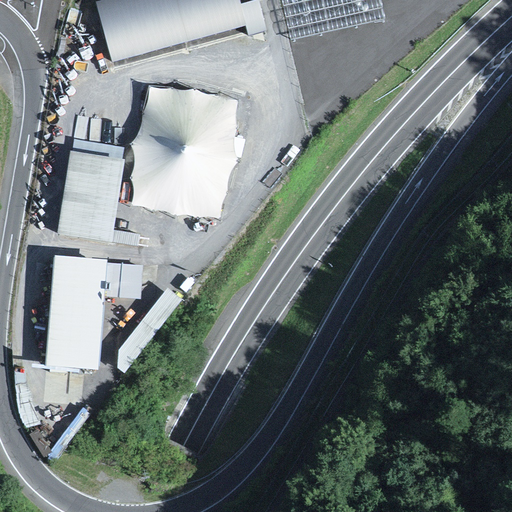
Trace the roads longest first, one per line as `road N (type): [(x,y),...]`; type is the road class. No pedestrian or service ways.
road 1 (trunk): [(511,15),(384,146),(321,224),(239,346),(150,511)]
road 2 (primary): [(171,511),(227,481),(262,445),(394,219),(511,63)]
road 3 (track): [(275,511),(435,251),(511,167)]
road 4 (primary): [(34,102),(0,313)]
road 5 (primary): [(0,400),(35,475),(90,511)]
